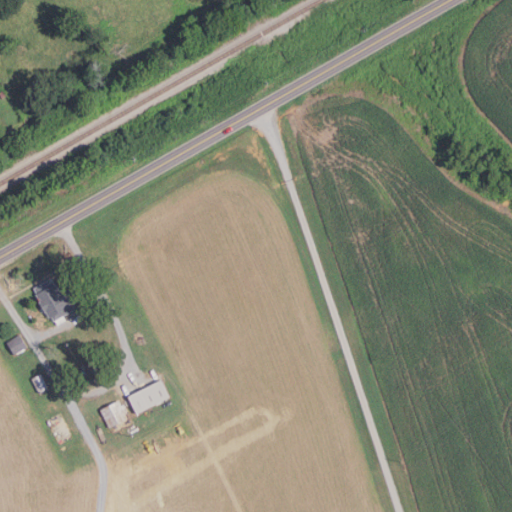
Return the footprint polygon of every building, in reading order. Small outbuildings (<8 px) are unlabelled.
[(58,325),(55,320),(54,321),(52,316),(50,317),(46,310),(44,311),(39,302),(41,301),(34,288),(51,278),(54,284),(55,283),(59,291),(68,286),(79,307),(63,315),(66,321),(58,325)] [(19,334),(27,347),(13,355),(6,343),(19,334)] [(39,392),(31,378),(40,373),(48,388),(39,392)] [(135,414),(127,397),(160,380),(169,397),(135,414)] [(109,428),(99,410),(118,400),(120,405),(123,404),(128,413),(125,414),(127,418),(109,428)]
